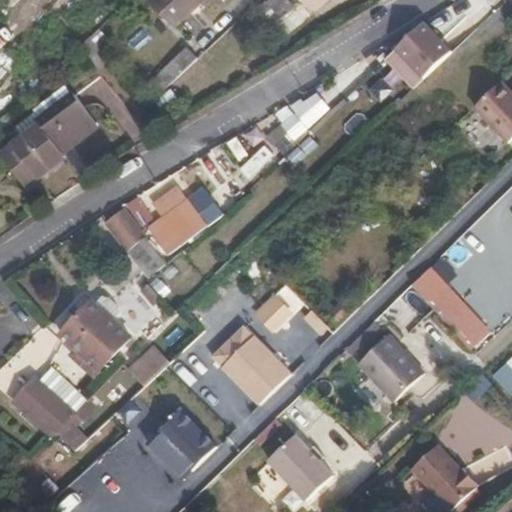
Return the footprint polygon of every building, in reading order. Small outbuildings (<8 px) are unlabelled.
[(203,0),(155,0),(177,24),(203,0)] [(307,20),(288,0),(260,0),(260,1),(291,34),(307,20)] [(458,3),(433,23),(445,39),(471,20),(458,3)] [(423,74),(449,47),(425,21),(417,28),(397,48),(423,74)] [(156,77),(166,89),(198,58),(188,47),(156,77)] [(397,48),(386,58),(412,84),(423,74),(397,48)] [(98,117),(61,77),(29,108),(41,123),(5,156),(33,186),(69,151),(66,148),(98,117)] [(511,140),(511,86),(506,80),(479,105),(511,141),(511,140)] [(279,120),(264,127),(274,149),(335,119),(321,91),(275,113),(279,120)] [(240,169),(249,179),(275,155),(266,146),(240,169)] [(220,148),(192,162),(199,178),(228,164),(220,148)] [(169,255),(210,227),(172,173),(103,222),(125,252),(153,232),(169,255)] [(454,288),(437,303),(485,354),(501,338),(454,288)] [(102,369),(132,335),(93,300),(64,333),(81,350),(77,354),(84,361),(89,356),(102,369)] [(247,325),(214,356),(264,408),(297,377),(247,325)] [(426,373),(390,333),(358,362),(395,402),(426,373)] [(145,388),(173,365),(156,344),(128,367),(145,388)] [(14,400),(55,436),(90,399),(51,362),(14,400)] [(464,389),(473,402),(493,387),(484,375),(464,389)] [(179,455),(193,468),(216,442),(182,411),(150,445),(171,464),(179,455)] [(335,476),(297,436),(271,462),(308,502),(335,476)] [(440,445),(413,469),(451,511),(452,511),(479,488),(476,485),(478,483),(465,468),(461,469),(440,445)] [(266,463),(250,479),(284,511),(295,511),(306,501),(266,463)] [(79,511),(119,511),(123,508),(100,489),(79,511)]
